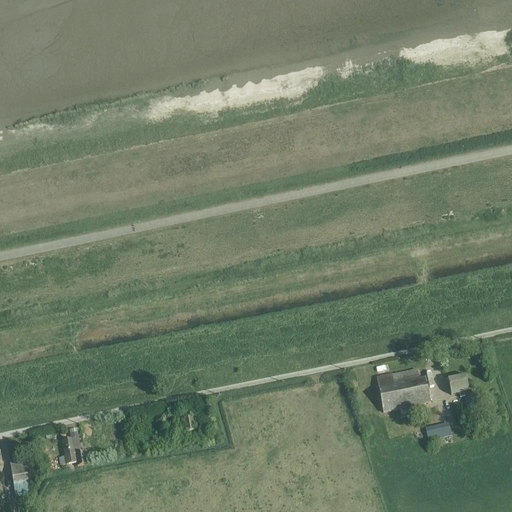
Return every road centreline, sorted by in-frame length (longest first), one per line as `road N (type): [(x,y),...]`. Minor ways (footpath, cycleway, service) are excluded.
road 1 (unclassified): [(0,264),(511,157)]
road 2 (unclassified): [(0,436),(511,329)]
road 3 (track): [(0,103),(389,14),(406,0)]
